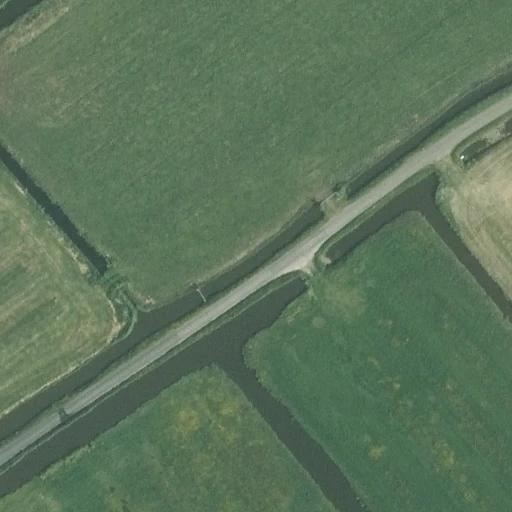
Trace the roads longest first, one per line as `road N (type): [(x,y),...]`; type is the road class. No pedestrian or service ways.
road 1 (unclassified): [(0,463),(511,102)]
road 2 (track): [(0,102),(327,198),(348,215)]
road 3 (track): [(511,510),(375,362),(299,257)]
